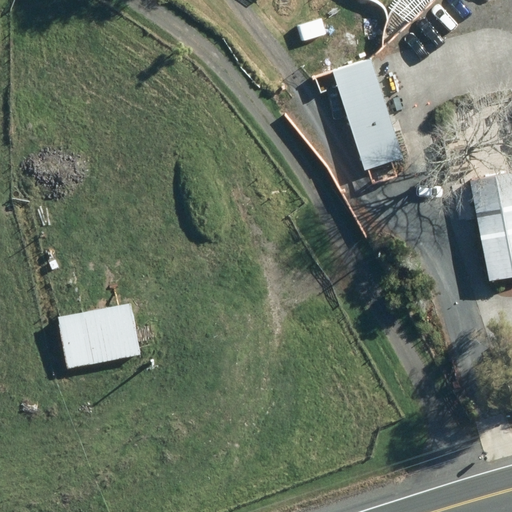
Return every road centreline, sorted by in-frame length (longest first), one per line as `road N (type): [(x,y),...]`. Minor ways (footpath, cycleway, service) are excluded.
road 1 (track): [(487,498),(256,110),(117,0)]
road 2 (track): [(511,474),(438,248),(345,156),(243,0)]
